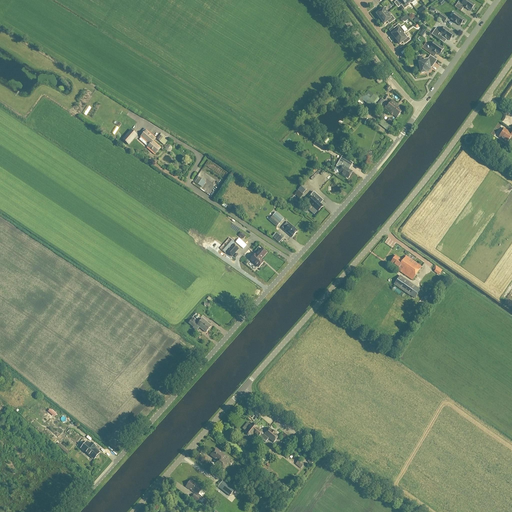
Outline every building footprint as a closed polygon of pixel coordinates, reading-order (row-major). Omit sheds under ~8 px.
[(411,3),(408,0),(401,0),(403,3),(401,4),(404,9),(407,7),(406,6),(411,3)] [(475,5),(468,0),(464,0),(461,5),(461,6),(457,3),(455,7),(461,11),(464,7),(467,9),(470,11),(472,10),(473,10),(474,10),(475,9),(475,8),(475,7),(474,6),(475,5)] [(381,20),(388,15),(385,11),(387,9),(385,7),(376,14),(377,15),(376,16),(379,19),(379,18),(381,20)] [(460,26),(462,23),(463,23),(464,23),(465,22),(466,21),(465,20),(465,19),(455,13),(451,19),(454,21),(454,22),(457,24),(460,26)] [(388,15),(381,20),(380,21),(382,24),(383,23),(384,24),(388,21),(390,24),(395,20),(392,15),(390,16),(388,15)] [(396,40),(404,33),(405,32),(399,25),(394,28),(396,31),(391,34),(392,35),(392,36),(394,39),(395,38),(396,40)] [(455,36),(455,35),(454,34),(445,27),(442,32),(436,28),(432,35),(440,41),(443,37),(440,36),(441,35),(443,36),(446,39),(447,38),(450,41),(452,37),(453,38),(454,38),(455,37),(455,36)] [(404,33),(396,40),(395,41),(398,44),(399,45),(404,41),(406,44),(411,40),(409,37),(408,38),(404,33)] [(443,50),(444,49),(435,42),(432,46),(426,42),(422,48),(431,54),(433,51),(436,53),(439,55),(440,54),(441,54),(442,54),(443,53),(444,52),(443,51),(443,50)] [(424,62),(419,63),(421,73),(425,72),(425,71),(430,70),(430,68),(432,68),(437,60),(430,56),(428,59),(424,60),(424,62)] [(370,99),(376,103),(379,99),(374,94),(370,99)] [(376,103),(370,99),(366,103),(372,108),(376,103)] [(392,113),(398,104),(393,100),(386,108),(392,113)] [(392,113),(397,117),(403,110),(398,105),(398,104),(392,113)] [(511,140),(511,133),(511,134),(503,128),(502,131),(503,131),(499,137),(508,142),(510,139),(511,140)] [(123,140),(129,145),(137,136),(131,131),(123,140)] [(156,139),(154,137),(146,131),(141,137),(139,140),(148,147),(147,148),(155,155),(161,148),(153,141),(156,139)] [(157,139),(164,145),(168,141),(163,138),(165,136),(161,134),(157,139)] [(348,179),(352,172),(345,167),(347,164),(340,160),(336,166),(341,169),(339,173),(348,179)] [(324,170),(318,178),(321,180),(327,173),(324,170)] [(202,179),(198,185),(202,188),(206,182),(202,179)] [(313,197),(310,200),(308,203),(311,205),(313,208),(310,211),(314,214),(317,211),(318,212),(323,206),(320,204),(316,200),(317,199),(319,197),(314,192),(311,195),(313,197)] [(277,227),(283,219),(276,213),(269,220),(277,227)] [(298,231),(290,224),(288,222),(282,228),(284,230),(292,237),(298,231)] [(238,249),(233,245),(226,252),(231,257),(238,249)] [(259,267),(264,262),(261,259),(267,253),(262,248),(256,255),(255,254),(250,260),(259,267)] [(390,262),(396,266),(395,267),(398,270),(412,280),(422,267),(406,256),(403,261),(395,255),(390,262)] [(416,287),(400,276),(394,284),(410,295),(416,287)] [(206,332),(211,326),(202,319),(197,325),(206,332)] [(265,434),(266,433),(262,429),(261,431),(258,428),(258,427),(253,423),(246,432),(247,433),(247,434),(247,435),(247,436),(248,436),(249,436),(250,436),(250,435),(251,436),(254,433),(259,436),(266,442),(269,438),(265,434)] [(279,436),(270,428),(266,433),(265,434),(269,438),(274,442),(279,436)] [(66,452),(71,446),(60,437),(55,443),(66,452)] [(92,457),(95,459),(95,458),(97,458),(99,456),(98,454),(100,453),(95,449),(96,447),(91,443),(90,445),(86,442),(81,449),(92,458),(92,457)] [(216,464),(223,469),(228,463),(223,459),(226,455),(216,448),(211,455),(219,461),(216,464)] [(198,495),(203,489),(191,480),(186,487),(198,495)] [(235,490),(223,481),(218,487),(230,496),(235,490)] [(201,499),(194,494),(192,497),(199,502),(201,499)]
